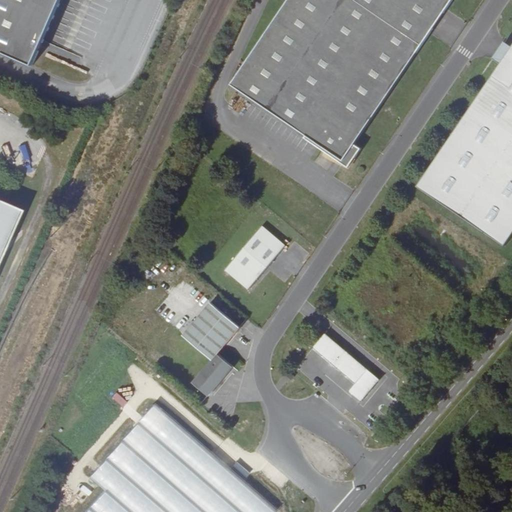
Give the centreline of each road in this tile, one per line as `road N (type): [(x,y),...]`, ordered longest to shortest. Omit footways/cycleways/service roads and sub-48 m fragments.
road 1 (unclassified): [(498,0),(269,337),(259,366),(278,404)]
road 2 (unknown): [(158,0),(133,52),(94,79),(61,78),(0,52)]
road 3 (tertiary): [(378,472),(511,320)]
road 4 (unclassified): [(278,404),(280,439),(345,509)]
road 5 (unclassified): [(378,472),(315,415),(278,404)]
